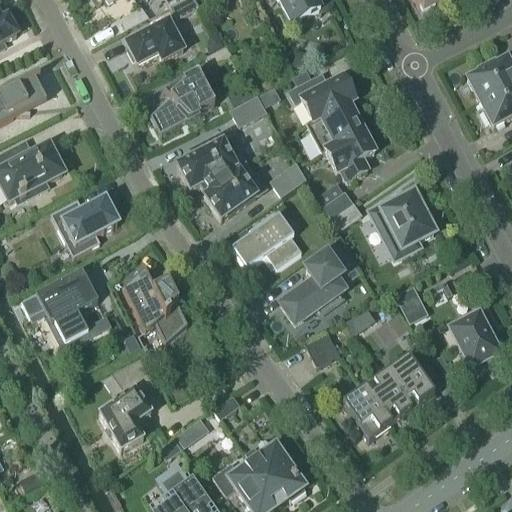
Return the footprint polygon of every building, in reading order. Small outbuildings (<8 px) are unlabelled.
[(94,0),(100,7),(104,4),(107,9),(119,0),(94,0)] [(235,0),(240,9),(251,3),(248,0),(235,0)] [(274,0),(290,30),(319,14),(311,0),(274,0)] [(439,0),(410,0),(421,20),(444,8),(439,0)] [(175,26),(198,14),(190,2),(169,13),(175,26)] [(124,36),(147,24),(140,14),(119,26),(124,36)] [(0,49),(16,41),(6,23),(0,25),(0,49)] [(161,67),(179,58),(164,29),(125,50),(127,54),(125,55),(131,67),(134,66),(136,71),(157,60),(161,67)] [(209,73),(231,62),(225,51),(204,63),(209,73)] [(478,109),(511,90),(511,76),(511,75),(511,74),(511,60),(493,71),(492,70),(477,77),(478,79),(466,85),(478,109)] [(305,77),(291,85),(296,94),(310,87),(305,77)] [(158,140),(213,112),(196,80),(162,98),(168,105),(149,122),(158,140)] [(45,107),(34,86),(38,84),(38,82),(16,93),(13,88),(2,94),(5,99),(0,101),(0,130),(18,121),(29,121),(29,117),(25,117),(45,107)] [(347,110),(354,106),(342,84),(316,98),(310,87),(296,94),(287,99),(294,111),(300,108),(310,128),(311,128),(346,109),(347,110)] [(511,90),(478,109),(482,116),(482,117),(489,130),(491,133),(511,122),(511,90)] [(238,133),(265,119),(255,103),(229,117),(238,133)] [(361,138),(347,110),(346,109),(311,128),(310,128),(304,131),(320,160),(324,158),(324,157),(361,138)] [(245,168),(235,151),(227,136),(190,156),(194,163),(175,173),(189,198),(198,193),(245,168)] [(360,166),(373,159),(361,138),(324,157),(324,158),(335,179),(340,177),(345,188),(366,177),(360,166)] [(54,156),(50,158),(47,153),(21,167),(15,154),(0,161),(0,192),(8,208),(17,203),(19,205),(24,203),(25,206),(47,194),(44,189),(61,180),(58,175),(62,172),(54,156)] [(264,196),(254,183),(245,168),(198,193),(204,202),(202,203),(219,227),(264,196)] [(280,204),(305,187),(295,171),(270,189),(280,204)] [(432,240),(427,230),(434,226),(415,190),(387,204),(389,207),(372,215),(370,221),(392,262),(398,263),(414,255),(416,249),(415,248),(432,240)] [(330,226),(351,211),(343,199),(322,214),(330,226)] [(88,216),(82,219),(76,207),(49,221),(71,264),(99,250),(95,242),(100,240),(101,240),(112,234),(116,231),(114,227),(109,215),(108,216),(103,208),(99,210),(99,209),(87,215),(88,216)] [(337,238),(360,222),(352,211),(351,211),(330,226),(329,227),(337,238)] [(277,222),(275,224),(272,220),(248,237),(250,241),(230,255),(245,276),(265,262),(275,277),(300,259),(290,245),(292,243),(277,222)] [(329,267),(328,268),(325,263),(320,267),(319,266),(308,273),(309,274),(304,278),(312,289),(307,293),(306,292),(279,311),(294,331),(315,316),(318,321),(340,305),(337,300),(342,297),(335,287),(339,284),(336,279),(337,278),(329,267)] [(151,292),(144,277),(122,296),(144,341),(154,332),(164,351),(186,332),(166,292),(154,298),(151,292)] [(80,278),(23,308),(31,323),(45,316),(64,351),(85,340),(86,342),(87,341),(84,335),(76,319),(97,308),(80,278)] [(412,293),(394,303),(404,323),(423,314),(412,293)] [(491,343),(489,344),(475,316),(462,323),(465,327),(448,336),(461,361),(458,363),(458,362),(457,362),(465,378),(472,374),(474,377),(489,367),(488,366),(500,359),(491,343)] [(309,362),(332,350),(325,338),(303,350),(309,362)] [(129,360),(140,355),(132,341),(122,346),(129,360)] [(315,374),(338,362),(332,350),(309,362),(315,374)] [(227,374),(233,370),(228,364),(222,368),(227,374)] [(409,419),(433,402),(407,365),(383,382),(409,419)] [(136,400),(150,390),(139,367),(111,381),(125,401),(98,421),(119,459),(142,446),(134,431),(150,420),(136,400)] [(390,432),(409,419),(383,382),(364,396),(390,432)] [(367,449),(390,432),(364,396),(341,412),(367,449)] [(219,426),(235,414),(229,404),(212,416),(219,426)] [(172,445),(156,456),(165,468),(166,468),(165,466),(168,464),(169,465),(170,464),(169,463),(180,456),(172,445)] [(273,455),(260,464),(253,454),(243,461),(250,471),(279,511),(287,505),(289,508),(304,498),(273,455)] [(277,511),(279,511),(250,471),(236,480),(230,471),(211,484),(225,504),(234,497),(245,511),(277,511)] [(190,486),(187,488),(180,478),(163,490),(171,507),(163,511),(205,511),(190,483),(189,484),(190,486)]
